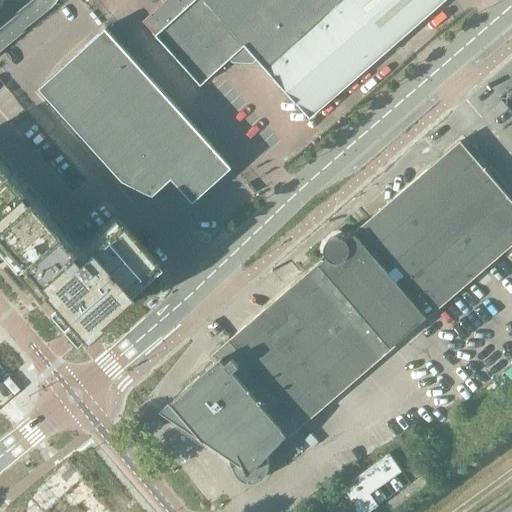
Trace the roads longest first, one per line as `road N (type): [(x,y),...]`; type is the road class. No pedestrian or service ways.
road 1 (tertiary): [(72,396),(511,6)]
road 2 (residential): [(244,499),(267,496),(412,388)]
road 3 (residential): [(72,396),(173,511)]
road 4 (residential): [(158,410),(223,486),(244,499)]
